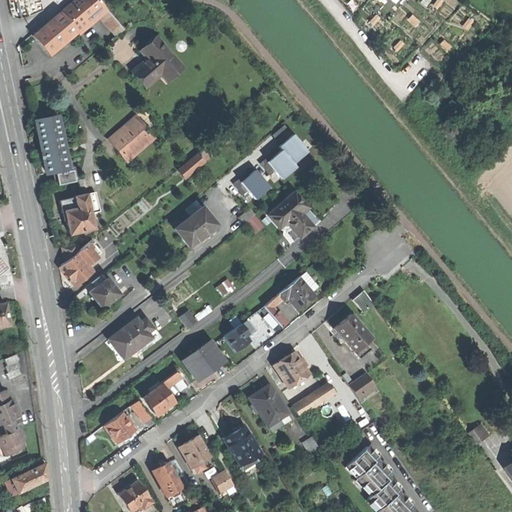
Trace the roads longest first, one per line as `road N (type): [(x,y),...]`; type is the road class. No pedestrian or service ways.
road 1 (residential): [(65,495),(365,278),(385,244)]
road 2 (secondary): [(65,495),(49,340),(0,93)]
road 3 (unknown): [(57,415),(324,219)]
road 4 (track): [(511,254),(300,0)]
road 5 (unknown): [(51,361),(240,221)]
road 6 (track): [(511,227),(399,96)]
road 7 (residential): [(399,96),(316,0)]
